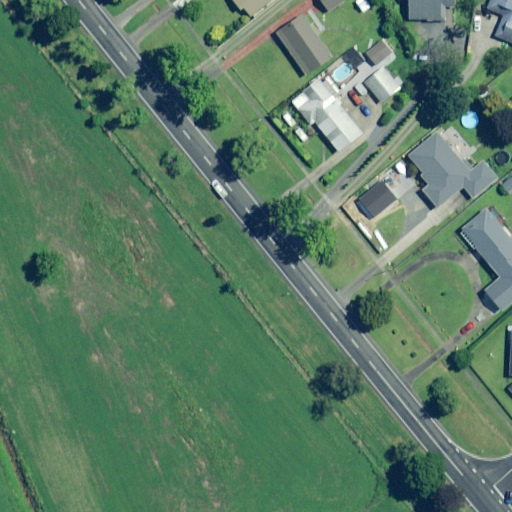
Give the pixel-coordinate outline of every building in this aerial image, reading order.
[(234,0),(243,12),(246,9),(255,20),(279,0),(234,0)] [(349,2),(348,0),(321,0),(331,14),(349,2)] [(373,9),(366,0),(360,0),(357,2),(365,14),(373,9)] [(458,8),(458,0),(411,0),(410,21),(448,23),(448,8),(458,8)] [(511,0),(493,0),(490,11),(505,17),(497,38),(511,43),(511,0)] [(334,58),(306,17),(279,35),(307,77),(334,58)] [(389,58),(378,45),(367,54),(378,67),(389,58)] [(403,88),(385,68),(366,84),(363,80),(357,84),(366,94),(371,89),(384,104),(403,88)] [(343,104),(322,79),(294,103),(314,127),(317,124),(341,153),(364,134),(341,106),(343,104)] [(439,133),(411,158),(425,174),(422,176),(430,186),(424,191),(441,211),(466,189),(476,201),(500,179),(485,162),(473,172),(439,133)] [(511,237),(490,210),(464,231),(511,290),(511,237)]
